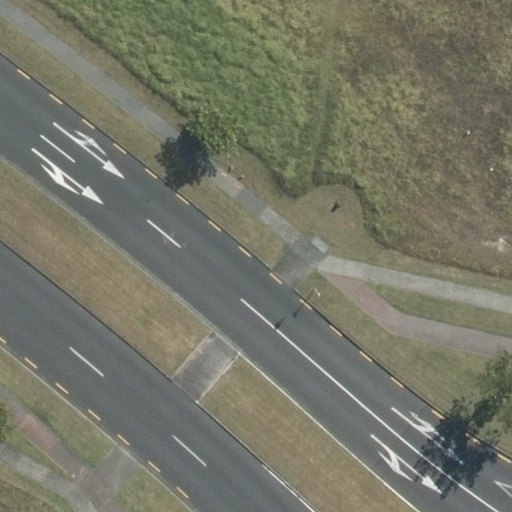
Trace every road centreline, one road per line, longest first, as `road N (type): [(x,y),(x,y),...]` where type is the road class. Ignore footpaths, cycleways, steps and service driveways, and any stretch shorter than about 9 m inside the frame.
road 1 (secondary): [(0,104),(244,313),(500,511)]
road 2 (secondary): [(251,511),(51,316),(0,278)]
